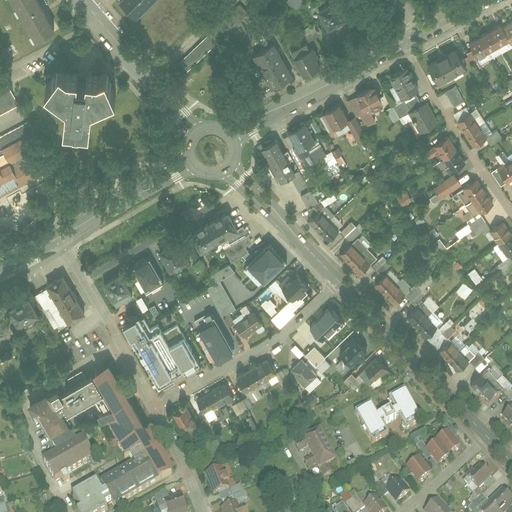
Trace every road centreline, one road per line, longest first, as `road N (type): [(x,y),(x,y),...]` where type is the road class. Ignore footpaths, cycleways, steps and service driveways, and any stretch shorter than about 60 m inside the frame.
road 1 (residential): [(339,282),(253,353),(157,408)]
road 2 (tertiary): [(423,31),(235,139)]
road 3 (tertiary): [(487,433),(339,282)]
road 4 (residential): [(62,239),(157,408)]
road 5 (tertiary): [(195,130),(80,0)]
road 6 (tertiary): [(339,282),(227,171)]
road 7 (residential): [(426,87),(511,212)]
road 8 (tertiary): [(192,167),(62,239)]
